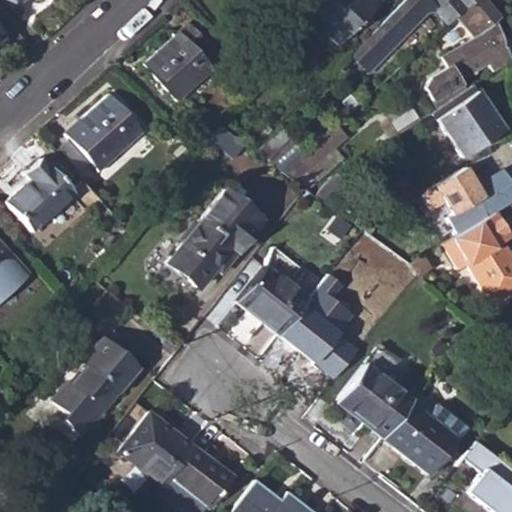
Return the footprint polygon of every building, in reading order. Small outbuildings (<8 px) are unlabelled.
[(314,0),(307,9),(321,23),(317,27),(335,46),(378,0),(314,0)] [(403,0),(349,57),(358,66),(365,59),(379,45),(384,52),(430,7),(445,25),(453,18),(472,0),(403,0)] [(481,0),(472,0),(453,18),(472,38),(439,56),(445,67),(427,77),(422,88),(430,103),(439,97),(443,103),(462,91),(458,85),(456,81),(487,63),(492,72),(509,62),(503,49),(502,50),(492,23),(498,18),(481,0)] [(303,13),(317,27),(321,23),(307,9),(303,13)] [(175,33),(140,65),(175,102),(209,70),(193,53),(204,43),(186,23),(175,33)] [(365,59),(371,66),(384,52),(379,45),(365,59)] [(434,109),(429,112),(460,158),(501,131),(470,85),(462,91),(443,103),(434,109)] [(106,95),(63,134),(68,139),(84,157),(97,172),(140,132),(106,95)] [(439,97),(430,103),(434,109),(443,103),(439,97)] [(301,151),(277,173),(291,183),(343,138),(331,124),(301,151)] [(253,155),(268,166),(292,142),(278,127),(253,155)] [(56,149),(73,167),(84,157),(68,139),(56,149)] [(292,142),(268,166),(277,173),(301,151),(292,142)] [(26,180),(2,202),(29,232),(71,195),(43,165),(42,166),(36,159),(20,174),(26,180)] [(511,186),(502,170),(443,207),(459,233),(495,211),(511,200),(511,186)] [(221,189),(160,264),(192,288),(208,267),(218,254),(226,260),(257,220),(221,189)] [(459,233),(441,244),(458,270),(465,265),(488,303),(511,288),(511,265),(499,245),(509,237),(495,211),(459,233)] [(0,297),(25,275),(0,247),(0,297)] [(208,267),(216,273),(226,260),(218,254),(208,267)] [(260,267),(232,302),(275,336),(302,300),(260,267)] [(302,300),(275,336),(332,379),(355,347),(335,332),(350,312),(314,284),(302,300)] [(102,289),(90,305),(112,323),(125,308),(102,289)] [(67,382),(50,403),(64,414),(59,420),(80,437),(90,424),(88,423),(105,402),(108,405),(138,369),(101,338),(79,364),(84,368),(70,385),(67,382)] [(363,362),(390,383),(402,368),(375,347),(363,362)] [(361,365),(332,402),(380,439),(407,403),(409,401),(361,365)] [(380,439),(427,475),(454,439),(465,426),(435,403),(424,417),(407,403),(380,439)] [(145,413),(114,452),(157,487),(163,479),(188,447),(145,413)] [(511,511),(511,471),(472,441),(458,459),(477,473),(463,493),(487,511),(511,511)] [(188,447),(163,479),(199,507),(202,509),(227,478),(188,447)] [(311,511),(284,491),(278,499),(252,478),(225,511),(311,511)] [(152,493),(177,511),(195,511),(199,507),(163,479),(157,487),(152,493)]
